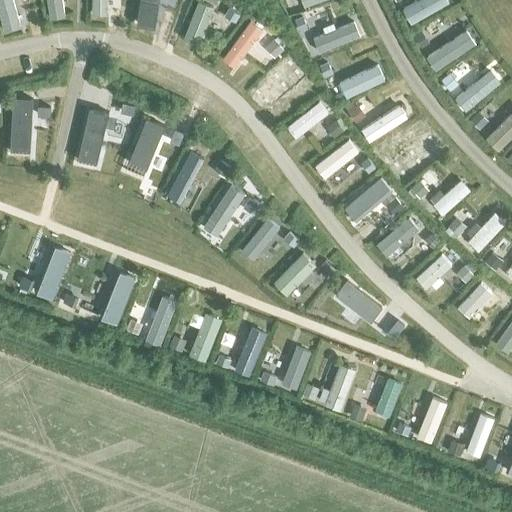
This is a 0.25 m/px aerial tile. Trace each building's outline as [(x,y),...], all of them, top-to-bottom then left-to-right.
[(19,19),(13,0),(0,0),(0,4),(5,23),(19,19)] [(47,0),(50,12),(61,10),(58,0),(47,0)] [(92,0),(93,13),(105,13),(105,0),(92,0)] [(147,22),(151,0),(139,0),(135,20),(147,22)] [(417,19),(447,1),(446,0),(425,0),(411,8),(417,19)] [(194,43),(207,10),(196,6),(183,39),(194,43)] [(250,20),(223,57),(235,66),(262,29),(250,20)] [(321,50),(358,36),(352,22),(334,29),(332,23),(322,27),(324,33),(316,36),(321,50)] [(465,33),(436,52),(442,62),(472,43),(465,33)] [(285,61),(256,88),(265,97),(282,81),(286,86),(295,78),(290,73),(293,70),(285,61)] [(345,95),(380,79),(374,68),(353,78),(350,72),(339,77),(342,83),(340,84),(345,95)] [(491,73),(464,95),(472,104),(499,82),(491,73)] [(295,137),(327,112),(318,101),(287,126),(295,137)] [(369,140),(407,116),(399,104),(361,128),(369,140)] [(13,110),(10,149),(22,150),(24,127),(30,128),(31,116),(24,116),(25,111),(13,110)] [(511,110),(486,137),(498,150),(511,135),(511,110)] [(145,112),(122,170),(141,178),(157,139),(179,148),(187,129),(145,112)] [(88,121),(78,159),(90,162),(96,138),(102,140),(105,128),(99,127),(100,124),(88,121)] [(345,143),(316,164),(323,174),(340,161),(343,166),(353,159),(350,154),(352,153),(345,143)] [(406,176),(436,154),(428,143),(410,156),(407,152),(396,160),(399,165),(398,165),(406,176)] [(183,164),(167,196),(177,201),(186,183),(192,186),(198,175),(192,172),(194,170),(183,164)] [(442,213),(470,189),(461,179),(444,194),(440,189),(430,198),(434,202),(433,203),(442,213)] [(355,213),(382,189),(374,180),(347,203),(355,213)] [(226,190),(204,224),(214,230),(236,197),(226,190)] [(478,250),(505,221),(494,211),(481,226),(476,222),(467,231),(472,236),(468,240),(478,250)] [(262,220),(237,251),(250,262),(264,244),(275,254),(287,240),(275,230),(274,231),(262,220)] [(387,251),(414,229),(406,220),(380,242),(387,251)] [(28,286),(43,249),(29,244),(14,281),(28,286)] [(421,290),(459,255),(450,245),(412,280),(421,290)] [(303,252),(274,281),(287,293),(301,279),(306,283),(315,274),(310,270),(315,264),(303,252)] [(74,300),(87,266),(76,262),(63,296),(74,300)] [(119,316),(131,283),(120,279),(113,296),(107,294),(103,304),(110,306),(108,312),(119,316)] [(469,316),(491,292),(480,281),(458,306),(469,316)] [(164,331),(176,300),(165,296),(153,327),(164,331)] [(339,322),(381,338),(386,324),(345,308),(339,322)] [(205,359),(221,317),(206,311),(189,353),(205,359)] [(511,320),(496,341),(506,349),(511,341),(511,320)] [(249,375),(265,334),(252,329),(243,353),(237,350),(233,362),(238,364),(236,370),(249,375)] [(294,391),(310,352),(298,347),(290,368),(284,365),(280,377),(286,379),(283,386),(294,391)] [(340,409),(356,369),(339,362),(338,365),(331,362),(324,380),(323,379),(320,386),(323,387),(318,398),(324,400),(324,403),(340,409)] [(386,418),(399,385),(389,381),(376,414),(386,418)] [(433,436),(447,401),(435,396),(427,417),(421,415),(416,427),(422,429),(422,431),(433,436)] [(480,412),(466,450),(479,455),(493,417),(480,412)]
